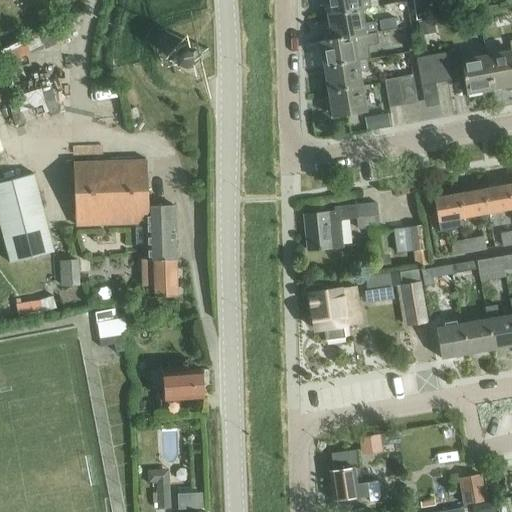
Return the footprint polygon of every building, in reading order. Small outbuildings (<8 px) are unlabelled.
[(324,0),(327,14),(371,7),(369,0),(324,0)] [(327,14),(332,41),(378,33),(376,22),(364,24),(362,10),(371,8),(371,7),(327,14)] [(394,19),(379,21),(381,31),(396,28),(394,19)] [(433,20),(418,23),(420,36),(435,34),(433,20)] [(320,42),(324,66),(370,58),(368,46),(380,44),(378,33),(332,41),(320,42)] [(24,41),(0,52),(0,56),(5,67),(30,54),(29,53),(43,46),(37,35),(24,41)] [(486,55),(492,89),(511,85),(511,41),(509,42),(511,50),(486,55)] [(196,67),(199,64),(200,61),(201,57),(200,54),(198,50),(196,48),(193,45),(190,44),(186,44),(183,45),(179,46),(177,49),(175,52),(174,56),(174,59),(175,63),(177,66),(180,68),(183,70),(186,71),(190,70),(193,69),(196,67)] [(445,53),(450,81),(464,78),(467,94),(492,89),(486,55),(461,59),(459,51),(445,53)] [(417,59),(422,86),(426,108),(439,106),(435,84),(450,81),(445,53),(417,59)] [(324,66),(328,91),(362,85),(363,85),(361,73),(369,71),(367,60),(370,59),(370,58),(324,66)] [(399,78),(404,105),(418,103),(413,75),(399,78)] [(385,81),(390,108),(404,105),(399,78),(385,81)] [(367,112),(363,85),(362,85),(328,91),(332,117),(367,112)] [(16,101),(8,104),(15,127),(24,124),(20,111),(45,103),(49,116),(58,113),(52,91),(43,94),(41,90),(15,98),(16,101)] [(137,110),(130,112),(132,119),(139,117),(137,110)] [(383,115),(378,121),(380,128),(392,126),(390,114),(383,115)] [(146,161),(73,164),(76,226),(134,224),(135,245),(147,245),(148,261),(141,261),(141,264),(142,288),(154,287),(154,297),(177,296),(176,260),(174,206),(148,207),(146,161)] [(33,174),(0,182),(0,229),(0,230),(8,262),(53,251),(45,217),(33,174)] [(483,190),(487,213),(511,208),(511,203),(508,185),(483,190)] [(458,194),(462,218),(487,213),(483,190),(458,194)] [(438,222),(462,218),(458,194),(434,199),(438,222)] [(308,250),(343,247),(340,219),(357,218),(358,230),(378,228),(376,204),(335,207),(336,212),(305,215),(308,250)] [(424,226),(409,228),(412,252),(414,252),(416,265),(416,267),(420,266),(426,265),(431,264),(431,263),(429,254),(428,254),(424,226)] [(511,231),(500,233),(503,246),(511,244),(511,231)] [(450,242),(453,256),(486,250),(484,236),(450,242)] [(511,254),(502,257),(504,270),(511,268),(511,254)] [(389,255),(377,257),(379,270),(390,268),(389,255)] [(78,261),(60,261),(61,286),(79,286),(78,261)] [(451,266),(453,274),(478,270),(476,261),(451,266)] [(433,278),(453,274),(451,266),(422,271),(425,287),(434,285),(433,278)] [(426,321),(419,282),(417,270),(400,272),(402,285),(409,325),(426,321)] [(390,273),(365,277),(367,290),(391,286),(392,286),(390,273)] [(310,325),(314,328),(314,330),(325,328),(326,341),(345,338),(344,326),(363,323),(359,301),(357,287),(309,294),(312,314),(309,318),(310,325)] [(40,301),(16,305),(18,317),(43,313),(56,309),(52,297),(40,301)] [(487,319),(492,350),(511,346),(511,314),(511,315),(499,317),(497,305),(485,308),(487,319)] [(124,309),(115,310),(95,313),(97,326),(99,338),(99,339),(100,348),(127,343),(124,321),(125,321),(124,309)] [(462,323),(467,354),(492,350),(487,319),(462,323)] [(436,328),(442,359),(467,354),(462,323),(436,328)] [(165,400),(199,398),(205,398),(203,371),(163,373),(165,400)] [(144,402),(136,402),(137,415),(150,414),(150,407),(144,402)] [(360,438),(359,438),(361,450),(382,447),(380,435),(360,438)] [(329,472),(333,501),(369,495),(370,502),(378,500),(380,497),(381,495),(379,481),(357,484),(355,469),(360,469),(357,450),(331,454),(334,471),(329,472)] [(490,481),(498,480),(497,472),(489,473),(490,481)] [(458,479),(464,505),(486,501),(481,475),(458,479)] [(156,482),(157,510),(171,510),(170,489),(173,488),(173,481),(156,482)] [(202,493),(177,494),(178,510),(202,509),(202,493)]
